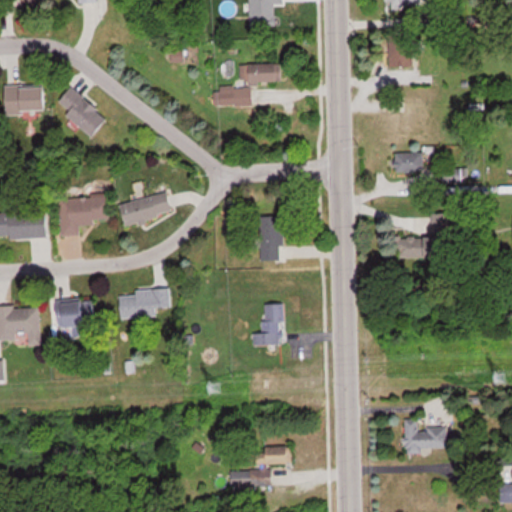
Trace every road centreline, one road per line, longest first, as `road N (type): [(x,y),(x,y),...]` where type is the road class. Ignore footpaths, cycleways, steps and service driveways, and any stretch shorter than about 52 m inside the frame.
road 1 (residential): [(346,511),(335,0)]
road 2 (residential): [(216,175),(64,54),(0,41)]
road 3 (residential): [(216,175),(148,252),(0,268)]
road 4 (residential): [(344,175),(216,175)]
